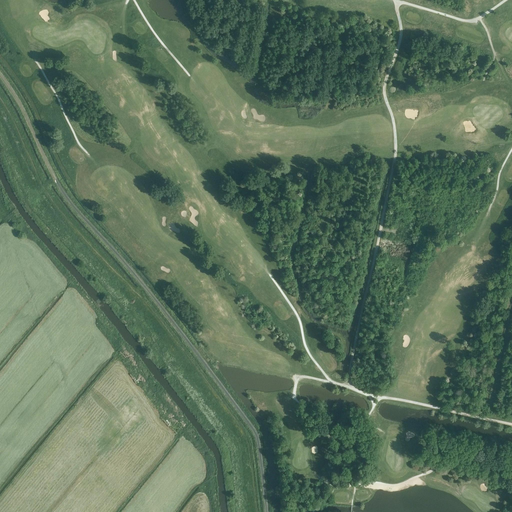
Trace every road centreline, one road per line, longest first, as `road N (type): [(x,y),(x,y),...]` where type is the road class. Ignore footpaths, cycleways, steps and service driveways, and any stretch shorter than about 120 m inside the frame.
road 1 (track): [(257,511),(244,434),(167,329),(49,197),(0,99)]
road 2 (unknown): [(237,511),(230,447),(101,280),(26,199),(0,140)]
